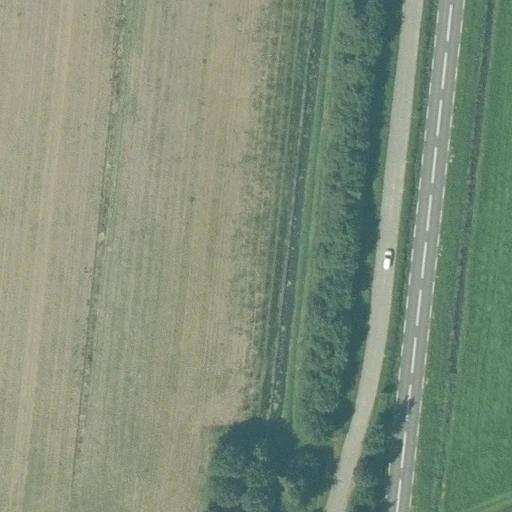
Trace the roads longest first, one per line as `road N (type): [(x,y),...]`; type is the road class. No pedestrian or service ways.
road 1 (unclassified): [(341,511),(370,353),(412,0)]
road 2 (secondary): [(396,511),(451,0)]
